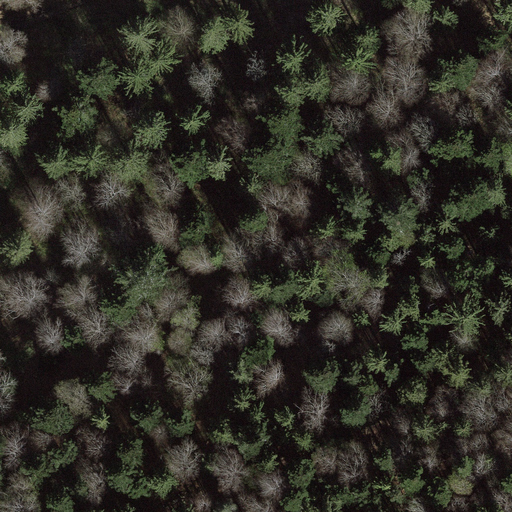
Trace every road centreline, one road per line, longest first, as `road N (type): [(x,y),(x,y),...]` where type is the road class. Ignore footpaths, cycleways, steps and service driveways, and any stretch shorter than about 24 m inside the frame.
road 1 (track): [(0,28),(28,18),(178,13),(263,0)]
road 2 (track): [(0,192),(59,103),(70,20)]
